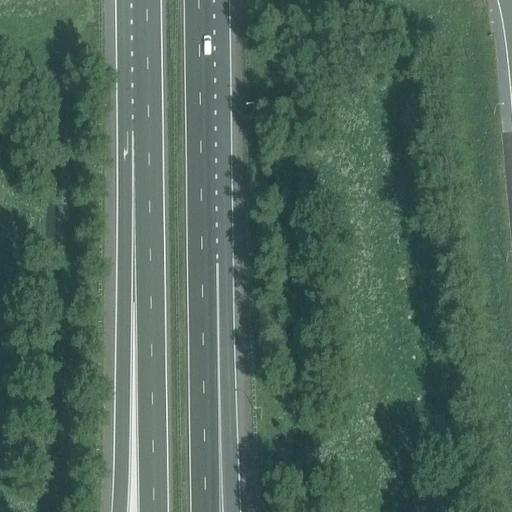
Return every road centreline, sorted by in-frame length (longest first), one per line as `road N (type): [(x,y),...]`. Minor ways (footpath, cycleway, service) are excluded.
road 1 (motorway): [(147,70),(122,228),(120,511)]
road 2 (motorway): [(147,70),(153,511)]
road 3 (motorway): [(201,262),(198,0)]
road 4 (motorway): [(233,511),(228,392),(201,262)]
road 5 (motorway): [(204,511),(201,262)]
